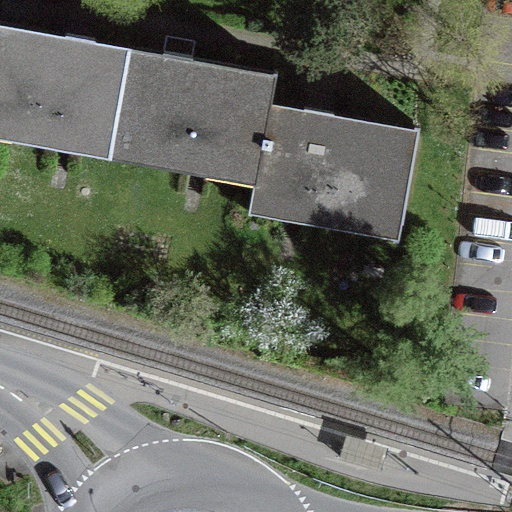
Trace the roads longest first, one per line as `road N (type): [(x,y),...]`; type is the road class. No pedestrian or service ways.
road 1 (primary): [(0,387),(63,422),(126,499)]
road 2 (primary): [(261,511),(228,488),(194,479),(158,483),(126,499)]
